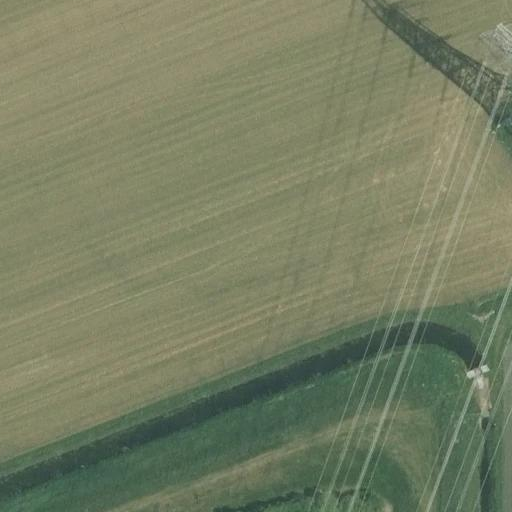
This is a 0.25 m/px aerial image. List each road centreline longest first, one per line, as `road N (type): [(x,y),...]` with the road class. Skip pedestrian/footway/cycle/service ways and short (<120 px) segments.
road 1 (track): [(128,511),(392,410),(451,410)]
road 2 (track): [(451,410),(494,373),(489,331),(511,320)]
